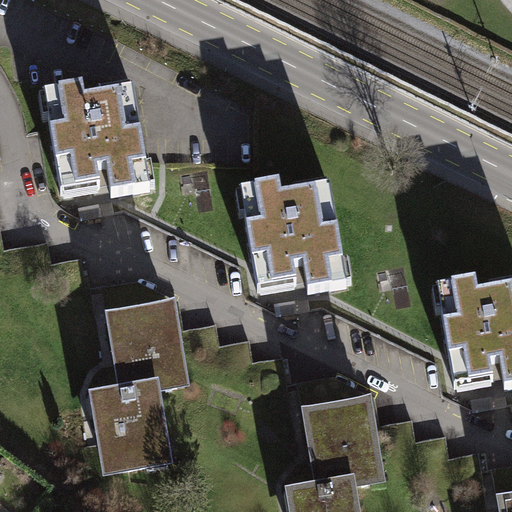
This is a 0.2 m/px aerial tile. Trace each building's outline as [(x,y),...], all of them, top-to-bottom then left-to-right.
[(96,88),(52,95),(67,199),(160,185),(146,92),(98,99),(96,88)] [(344,189),(259,200),(272,299),(357,287),(344,189)] [(511,291),(451,298),(461,395),(511,389),(511,291)] [(129,393),(101,397),(112,478),(180,469),(170,401),(199,397),(186,308),(119,317),(129,393)] [(330,481),(298,485),(301,511),(369,511),(365,484),(393,481),(383,406),(321,415),(330,481)]
